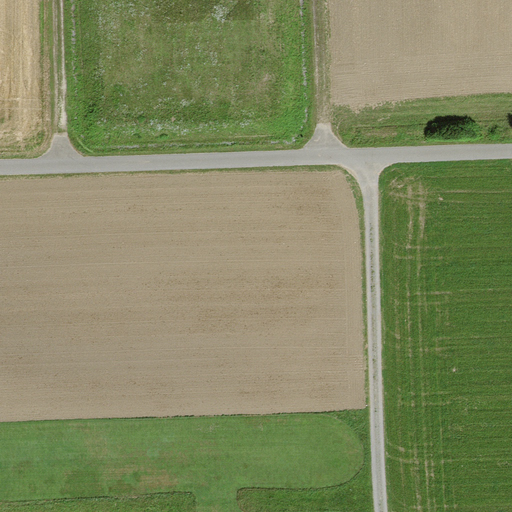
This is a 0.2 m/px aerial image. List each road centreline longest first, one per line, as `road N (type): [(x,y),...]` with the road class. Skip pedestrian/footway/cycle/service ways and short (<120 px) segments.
road 1 (residential): [(0,169),(511,151)]
road 2 (track): [(366,155),(378,511)]
